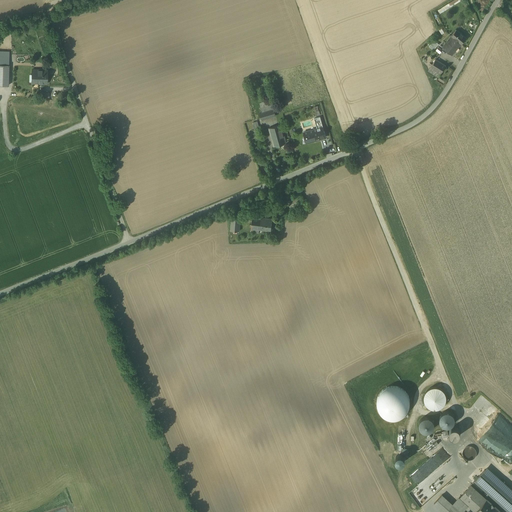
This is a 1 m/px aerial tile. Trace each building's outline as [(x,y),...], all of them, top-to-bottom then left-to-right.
[(453,0),(438,10),(440,13),(461,0),(453,0)] [(466,38),(456,29),(451,35),(461,44),(463,42),(464,43),(466,40),(465,40),(466,38)] [(451,36),(442,47),(452,55),(461,44),(451,36)] [(434,40),(429,46),(433,50),(438,44),(434,40)] [(446,65),(436,59),(431,67),(434,69),(432,73),(438,77),(446,65)] [(3,65),(0,64),(0,85),(8,86),(9,65),(3,65)] [(47,70),(32,69),(32,75),(33,75),(33,82),(31,82),(31,83),(47,83),(47,70)] [(273,105),(268,106),(267,101),(260,103),(262,112),(260,113),(262,119),(276,115),(274,109),(273,105)] [(320,117),(314,118),(317,128),(323,127),(320,117)] [(286,143),(281,125),(269,128),(274,146),(274,145),(274,144),(285,141),(286,143)] [(317,128),(304,132),(305,136),(306,136),(308,141),(306,142),(313,140),(313,139),(320,138),(320,139),(326,137),(323,127),(317,128)] [(302,195),(288,201),(292,210),(306,205),(302,195)] [(241,215),(232,215),(230,230),(239,231),(241,215)] [(272,219),(253,216),(251,228),(271,231),(272,219)] [(381,412),(386,416),(391,418),(397,417),(403,415),(407,410),(409,405),(408,399),(406,393),(401,389),(396,387),(390,388),(384,390),(380,395),(378,400),(379,406),(381,412)] [(427,404),(430,407),(434,408),(438,408),(441,406),(444,403),(445,399),(445,395),(443,391),(440,389),(436,388),(432,388),(429,390),(426,393),(425,397),(425,400),(427,404)] [(440,422),(442,424),(445,425),(448,426),(451,425),(453,423),(454,421),(455,418),(454,415),(452,413),(450,411),(447,411),(444,411),(442,413),(440,416),(440,419),(440,422)] [(420,427),(422,430),(424,431),(427,432),(430,431),(432,429),(434,426),(434,423),(434,421),(432,418),(429,417),(426,416),(423,417),(421,419),(419,421),(419,424),(420,427)] [(450,434),(452,436),(454,437),(456,437),(458,436),(459,435),(460,433),(460,431),(459,429),(458,427),(456,426),(454,426),(452,427),(450,428),(449,430),(449,432),(450,434)] [(434,438),(425,446),(427,448),(435,440),(436,440),(434,438)] [(437,441),(428,449),(430,451),(439,443),(437,441)] [(434,474),(434,471),(451,456),(451,454),(445,446),(442,449),(441,449),(420,467),(424,472),(427,472),(426,473),(426,474),(426,477),(428,476),(428,472),(430,472),(434,470),(434,474)] [(463,455),(464,458),(466,459),(469,460),(472,460),(474,459),(476,457),(477,454),(477,451),(475,449),(473,447),(471,446),(468,446),(465,447),(463,450),(462,452),(463,455)] [(396,462),(404,464),(406,456),(399,454),(396,462)] [(455,471),(440,464),(438,469),(441,470),(439,475),(443,477),(441,481),(449,485),(455,471)] [(511,511),(511,489),(487,467),(475,480),(510,511),(511,511)] [(474,511),(487,499),(471,485),(459,498),(474,511)] [(460,511),(461,511),(442,495),(434,504),(438,507),(443,511),(460,511)] [(501,511),(487,499),(474,511),(501,511)]
